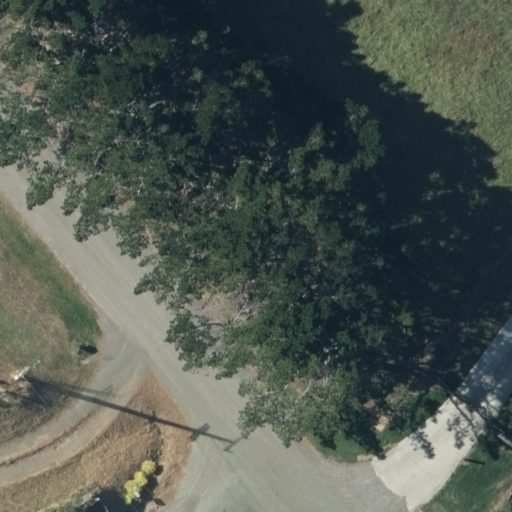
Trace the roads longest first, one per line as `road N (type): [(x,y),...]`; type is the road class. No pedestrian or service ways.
road 1 (unclassified): [(293,511),(0,153)]
road 2 (unknown): [(387,511),(455,462),(511,398)]
road 3 (unknown): [(103,280),(0,374)]
